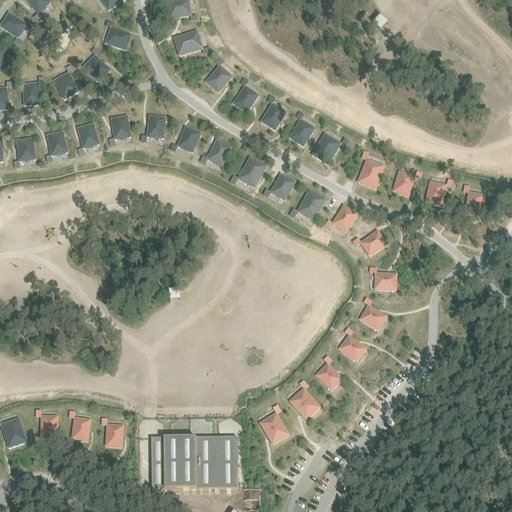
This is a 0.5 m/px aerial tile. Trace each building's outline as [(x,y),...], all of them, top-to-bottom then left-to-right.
[(51,3),(47,0),(24,0),(39,15),(51,3)] [(101,0),(109,11),(125,0),(101,0)] [(189,0),(168,3),(170,19),(191,17),(189,0)] [(27,25),(9,14),(0,27),(18,39),(27,25)] [(106,45),(126,51),(131,36),(111,29),(106,45)] [(197,32),(174,39),(179,57),(203,50),(197,32)] [(84,68),(99,83),(111,71),(95,57),(84,68)] [(220,67),(206,83),(218,94),(232,78),(220,67)] [(54,82),(65,101),(79,93),(69,74),(54,82)] [(23,86),(25,107),(41,106),(39,84),(23,86)] [(246,87),(233,105),(247,114),(259,97),(246,87)] [(0,89),(0,111),(9,111),(7,89),(0,89)] [(273,105),(261,123),(275,132),(287,114),(273,105)] [(131,138),(128,117),(111,120),(115,141),(131,138)] [(164,140),(166,119),(150,117),(147,138),(164,140)] [(301,121),(290,139),(304,148),(315,130),(301,121)] [(99,145),(94,125),(78,129),(84,150),(99,145)] [(193,154),(201,134),(186,128),(178,148),(193,154)] [(68,154),(63,133),(47,136),(52,157),(68,154)] [(329,166),(341,145),(325,135),(312,156),(329,166)] [(36,161),(33,139),(17,142),(20,163),(36,161)] [(222,168),(232,148),(217,141),(208,160),(222,168)] [(250,158),(238,180),(255,189),(267,168),(250,158)] [(367,161),(358,184),(376,190),(385,168),(367,161)] [(400,173),(393,193),(409,198),(415,178),(400,173)] [(285,202),(296,183),(281,175),(271,194),(285,202)] [(431,183),(426,204),(442,207),(447,186),(431,183)] [(310,192),(298,213),(314,222),(326,201),(310,192)] [(469,193),(465,214),(481,217),(485,196),(469,193)] [(347,234),(358,216),(344,207),(333,225),(347,234)] [(370,258),(388,245),(378,232),(361,244),(370,258)] [(375,291),(396,292),(397,275),(376,274),(375,291)] [(360,321),(379,332),(387,318),(369,307),(360,321)] [(340,350),(357,363),(367,350),(350,337),(340,350)] [(316,377),(332,392),(343,380),(328,365),(316,377)] [(290,403),(306,421),(320,408),(304,390),(290,403)] [(260,424),(273,445),(289,436),(276,415),(260,424)] [(42,418),(41,439),(58,439),(58,418),(42,418)] [(75,419),(72,440),(88,442),(91,421),(75,419)] [(1,426),(9,449),(27,443),(19,420),(1,426)] [(107,426),(106,447),(122,449),(124,427),(107,426)] [(238,439),(152,440),(152,491),(238,491),(238,439)] [(261,510),(260,489),(244,489),(245,510),(261,510)]
